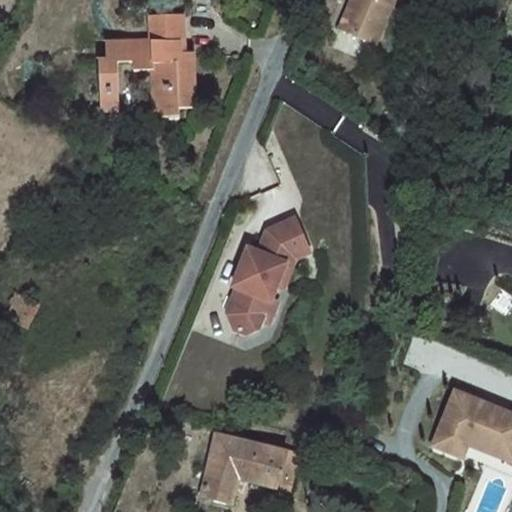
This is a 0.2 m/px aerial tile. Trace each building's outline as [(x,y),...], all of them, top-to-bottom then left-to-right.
[(395,0),(353,0),(341,29),(376,45),(395,0)] [(185,46),(184,19),(152,20),(153,43),(106,44),(107,61),(99,62),(100,93),(119,92),(118,65),(133,64),(134,64),(134,73),(153,72),(154,119),(180,118),(180,110),(198,109),(196,57),(172,58),(172,47),(185,46)] [(185,57),(185,46),(172,47),(172,58),(185,57)] [(119,92),(100,93),(101,112),(120,111),(119,92)] [(244,274),(239,289),(229,312),(236,331),(246,335),(260,329),(263,323),(264,319),(261,312),(266,300),(271,302),(278,286),(284,288),(296,260),(310,253),(296,220),(268,232),(260,254),(249,250),(241,273),(244,274)] [(235,287),(239,289),(244,274),(241,273),(235,287)] [(263,323),(270,325),(278,304),(271,302),(266,300),(261,312),(264,319),(263,323)] [(511,414),(456,391),(433,445),(463,457),(468,443),(471,436),(510,452),(511,448),(511,414)] [(290,491),(301,454),(286,450),(285,452),(216,436),(202,498),(233,506),(239,479),(290,491)] [(511,448),(510,452),(471,436),(468,443),(511,461),(511,448)]
